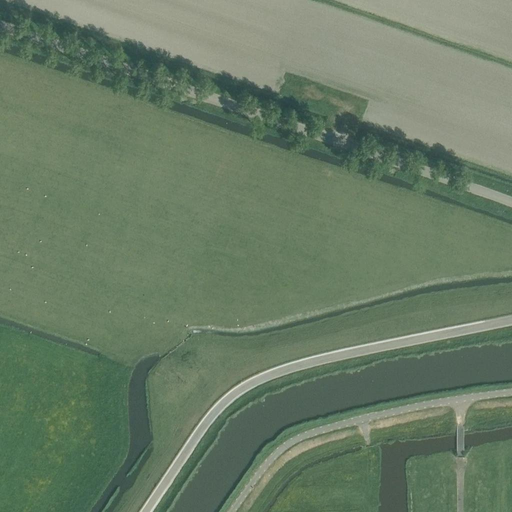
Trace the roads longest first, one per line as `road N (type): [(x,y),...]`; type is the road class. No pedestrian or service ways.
road 1 (tertiary): [(511,204),(0,27)]
road 2 (tertiary): [(511,320),(254,385),(219,410),(147,511)]
road 3 (unclassified): [(231,511),(264,466),(300,437),(511,392)]
